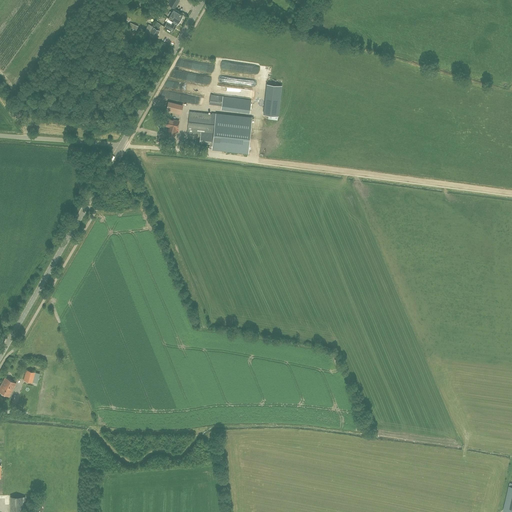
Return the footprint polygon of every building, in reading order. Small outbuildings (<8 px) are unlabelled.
[(175,8),(176,6),(180,0),(179,0),(171,0),(169,5),(175,8)] [(168,18),(169,18),(177,24),(183,16),(174,10),(172,13),(170,12),(168,15),(170,16),(168,18)] [(177,24),(169,18),(166,22),(163,27),(172,33),(177,24)] [(159,31),(153,27),(148,34),(155,38),(159,31)] [(242,102),(225,100),(225,104),(230,105),(229,107),(233,107),(233,112),(245,113),(246,102),(242,102)] [(169,102),(167,110),(181,114),(183,106),(169,102)] [(190,112),(188,132),(214,135),(216,113),(212,113),(212,114),(190,112)] [(179,121),(165,117),(163,125),(167,126),(168,126),(169,126),(167,134),(174,136),(176,128),(177,129),(179,121)] [(198,140),(197,144),(212,146),(213,138),(201,137),(200,140),(198,140)] [(33,383),(36,372),(27,370),(24,380),(33,383)] [(5,377),(2,384),(0,387),(0,391),(9,397),(16,383),(5,377)] [(21,381),(19,390),(35,394),(37,384),(21,381)] [(511,511),(511,486),(509,486),(503,511),(507,511),(511,511)] [(10,497),(10,511),(25,511),(25,497),(10,497)]
